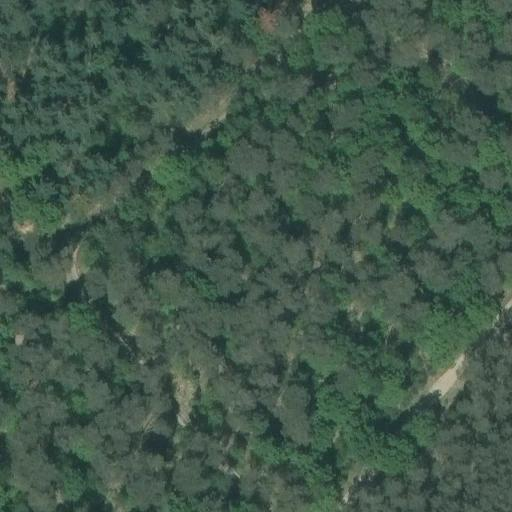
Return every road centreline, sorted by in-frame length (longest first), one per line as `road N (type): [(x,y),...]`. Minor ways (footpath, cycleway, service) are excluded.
road 1 (track): [(278,0),(264,59),(211,116),(100,201),(74,241),(89,290),(236,477),(226,511)]
road 2 (track): [(511,312),(374,459),(336,511)]
